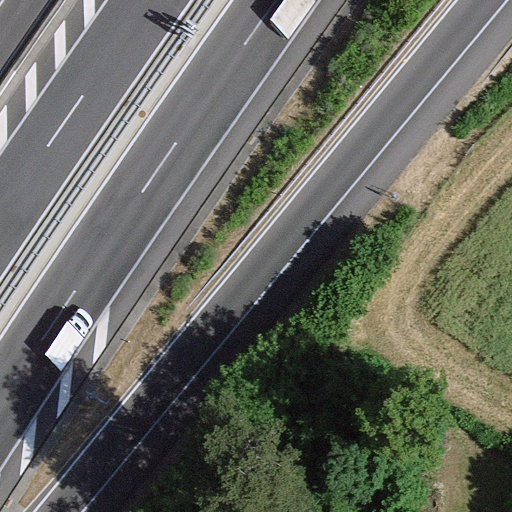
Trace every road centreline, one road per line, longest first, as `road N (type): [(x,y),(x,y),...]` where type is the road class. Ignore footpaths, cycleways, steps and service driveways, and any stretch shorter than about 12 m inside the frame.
road 1 (motorway): [(65,511),(489,0)]
road 2 (motorway): [(0,414),(280,0)]
road 3 (motorway): [(148,0),(0,215)]
